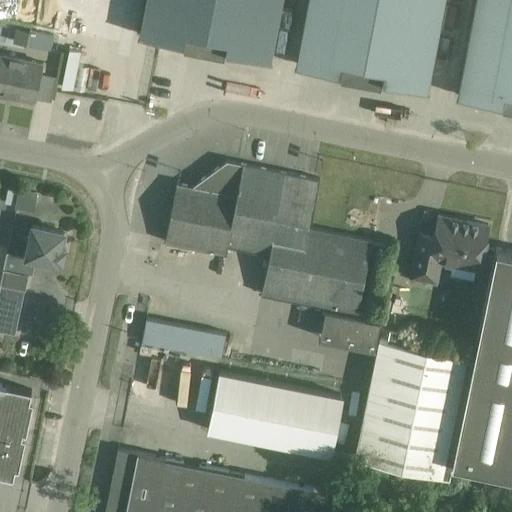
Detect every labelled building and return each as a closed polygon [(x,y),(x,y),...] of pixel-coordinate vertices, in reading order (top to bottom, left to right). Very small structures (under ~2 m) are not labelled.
[(280,0),(146,0),(140,35),(184,43),(186,33),(228,41),(226,51),(270,59),(280,0)] [(443,0),(309,0),(297,64),(341,73),(342,63),(385,71),(383,81),(426,89),(443,0)] [(511,0),(476,0),(458,95),(502,103),(504,93),(511,94),(511,0)] [(31,29),(28,44),(52,48),(54,33),(31,29)] [(0,91),(35,98),(42,63),(0,54),(0,91)] [(270,252),(262,292),(357,311),(360,298),(375,302),(387,244),(309,228),(319,179),(227,160),(192,186),(177,183),(165,240),(226,252),(228,243),(270,252)] [(36,192),(20,189),(16,205),(32,208),(36,192)] [(480,269),(485,245),(489,225),(438,215),(434,234),(420,232),(411,276),(435,281),(439,260),(480,269)] [(26,256),(57,263),(58,260),(63,261),(65,247),(61,246),(64,231),(33,225),(26,256)] [(471,358),(450,462),(511,474),(511,251),(494,247),(471,358)] [(3,269),(0,284),(0,320),(16,324),(23,290),(26,290),(29,274),(3,269)] [(331,307),(326,331),(375,341),(380,317),(331,307)] [(147,316),(142,340),(221,356),(226,331),(147,316)] [(471,358),(379,339),(354,456),(446,476),(450,462),(471,358)] [(158,379),(160,368),(150,366),(148,377),(158,379)] [(204,369),(198,403),(208,405),(214,371),(204,369)] [(219,370),(207,429),(305,449),(331,454),(343,394),(219,370)] [(19,434),(22,435),(23,431),(20,430),(26,398),(30,399),(32,389),(7,384),(7,385),(0,383),(0,473),(13,476),(15,467),(12,466),(19,434)] [(315,511),(320,489),(118,447),(111,481),(104,511),(315,511)]
